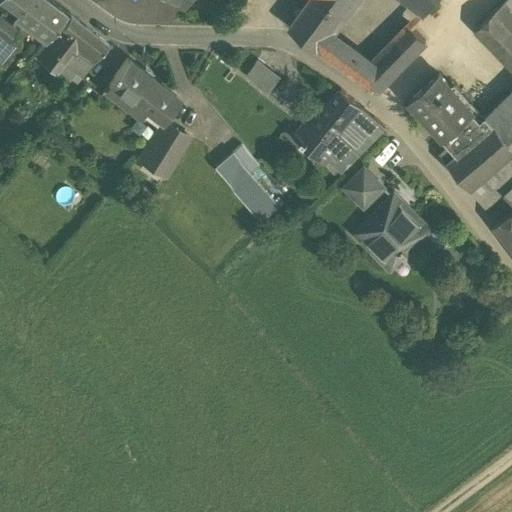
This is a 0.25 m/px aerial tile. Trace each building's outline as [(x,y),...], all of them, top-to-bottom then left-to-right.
[(67,12),(50,0),(10,0),(19,7),(14,14),(45,39),(67,12)] [(332,0),(330,2),(326,0),(307,0),(289,26),(319,48),(320,48),(319,48),(349,7),(339,0),(332,0)] [(413,0),(427,10),(435,0),(413,0)] [(511,2),(510,0),(504,0),(478,26),(511,60),(511,2)] [(0,14),(0,61),(1,62),(15,45),(7,38),(16,27),(0,14)] [(108,43),(70,14),(37,57),(54,70),(55,70),(66,79),(77,66),(84,71),(108,43)] [(411,24),(375,62),(348,42),(336,59),(378,91),(426,42),(426,39),(411,24)] [(273,75),(247,56),(237,68),(263,88),(273,75)] [(127,58),(113,76),(114,76),(109,84),(126,97),(123,100),(141,114),(149,103),(166,116),(180,98),(127,58)] [(474,111),(439,73),(410,100),(445,138),(474,111)] [(313,124),(312,125),(331,141),(340,130),(361,105),(341,89),(313,124)] [(511,104),(505,96),(485,115),(493,123),(448,161),(470,188),(511,152),(511,104)] [(361,105),(340,130),(345,135),(343,137),(359,153),(366,145),(359,138),(366,130),(364,128),(374,117),(361,105)] [(474,111),(445,138),(449,143),(440,151),(448,161),(493,123),(485,115),(481,119),(474,111)] [(374,117),(364,128),(366,130),(359,138),(366,145),(385,127),(374,117)] [(189,135),(164,119),(148,145),(173,161),(189,135)] [(313,124),(307,120),(295,134),(301,139),(300,140),(304,143),(305,142),(319,154),(331,141),(312,125),(313,124)] [(340,130),(331,141),(319,154),(324,158),(327,154),(326,153),(343,137),(345,135),(340,130)] [(343,137),(326,153),(327,154),(342,169),(359,153),(343,137)] [(233,151),(253,174),(262,166),(242,143),(233,151)] [(173,161),(148,145),(140,158),(165,174),(173,161)] [(233,151),(215,166),(235,189),(253,174),(233,151)] [(511,152),(470,188),(487,208),(504,192),(511,184),(511,152)] [(365,166),(346,185),(365,205),(384,186),(365,166)] [(262,221),(280,206),(253,174),(235,189),(262,221)] [(394,192),(356,230),(392,267),(405,254),(409,251),(408,250),(430,229),(394,192)] [(511,210),(494,224),(511,247),(511,210)]
